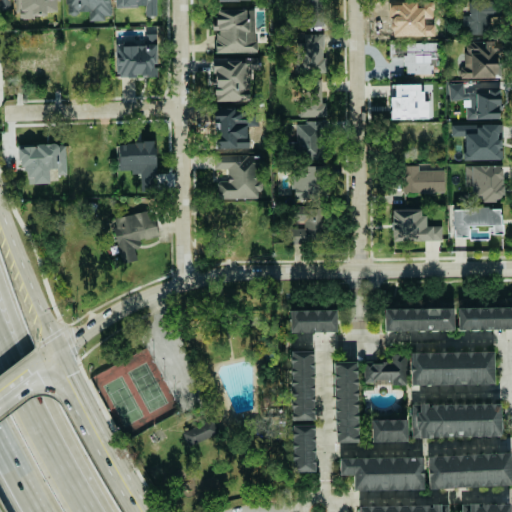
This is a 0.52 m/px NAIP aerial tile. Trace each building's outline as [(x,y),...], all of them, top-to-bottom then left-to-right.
[(0,0),(0,7),(9,8),(8,0),(0,0)] [(56,9),(55,0),(14,0),(15,18),(32,18),(32,14),(45,14),(45,10),(56,9)] [(156,15),(155,0),(114,0),(114,7),(144,6),(144,15),(156,15)] [(290,0),(290,8),(320,9),(320,0),(290,0)] [(489,33),(489,16),(500,15),(500,0),(468,2),(468,14),(462,14),(463,34),(489,33)] [(416,1),(388,2),(389,36),(433,35),(433,24),(423,25),(423,7),(416,7),(416,1)] [(255,51),(254,14),(250,14),(249,10),(214,11),(215,53),(255,51)] [(155,76),(154,33),(143,33),(143,43),(114,43),(115,77),(155,76)] [(322,33),(303,33),(303,43),(295,43),(295,72),(325,72),(325,57),(322,57),(322,33)] [(496,77),(496,47),(489,47),(489,40),(463,41),(464,67),(459,67),(459,78),(496,77)] [(430,51),(403,51),(403,57),(398,57),(398,65),(405,65),(405,74),(430,73),(430,51)] [(213,58),(213,101),(248,100),(248,69),(259,69),(259,57),(213,58)] [(326,116),(325,102),(322,102),(322,80),(301,80),(302,116),(326,116)] [(389,119),(426,119),(426,91),(420,91),(419,83),(392,84),(393,95),(388,96),(389,119)] [(467,119),(499,117),(498,88),(463,89),(462,83),(448,83),(448,99),(466,99),(467,119)] [(326,159),(326,121),(295,121),(295,143),(290,143),(290,159),(326,159)] [(499,159),(499,123),(450,124),(450,136),(462,135),(463,159),(499,159)] [(140,191),(155,191),(155,141),(118,141),(118,170),(130,170),(130,173),(139,173),(140,191)] [(48,183),(48,168),(56,168),(57,174),(66,174),(64,143),(20,145),(22,183),(48,183)] [(260,198),(261,155),(214,154),(214,168),(226,169),(226,181),(218,181),(217,198),(260,198)] [(464,165),(464,186),(470,186),(471,200),(502,199),(502,164),(464,165)] [(323,166),(291,166),(292,200),(324,200),(323,166)] [(452,207),(451,237),(466,237),(466,225),(491,225),(491,234),(499,234),(499,208),(452,207)] [(111,218),(120,263),(136,260),(134,248),(140,247),(138,239),(157,235),(152,209),(111,218)] [(290,243),(307,242),(307,235),(324,235),(324,209),(301,209),(301,228),(290,228),(290,243)] [(423,209),(390,209),(391,241),(441,240),(440,225),(423,226),(423,209)] [(457,330),(511,328),(511,306),(456,307),(457,330)] [(452,307),(382,308),(383,331),(452,329),(452,307)] [(289,310),(289,332),(335,331),(335,309),(289,310)] [(312,350),(289,350),(290,420),(313,419),(312,350)] [(492,350),(408,352),(409,385),(493,383),(492,350)] [(404,385),(405,354),(390,354),(390,363),(366,362),(365,380),(390,381),(390,384),(404,385)] [(334,442),(357,442),(355,361),(332,361),(334,442)] [(499,436),(499,403),(411,404),(411,437),(499,436)] [(405,418),(370,419),(370,442),(406,441),(405,418)] [(181,430),(186,445),(218,434),(213,419),(181,430)] [(313,424),(291,425),(291,472),(314,471),(313,424)] [(427,488),(510,485),(509,452),(426,455),(427,488)] [(352,490),(422,488),(421,456),(338,457),(339,475),(352,474),(352,490)] [(508,511),(508,503),(459,504),(459,511),(508,511)]
